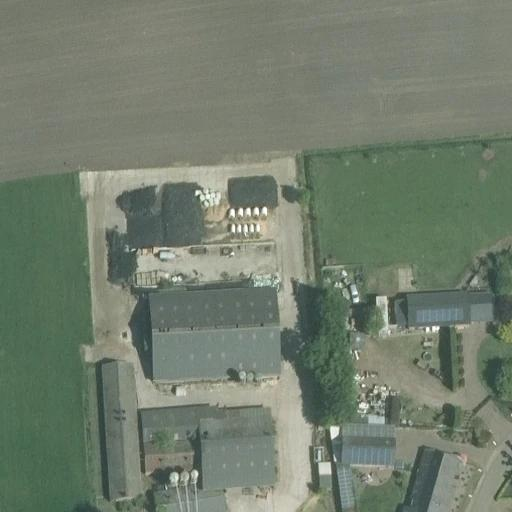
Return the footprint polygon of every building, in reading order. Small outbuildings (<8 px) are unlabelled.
[(152,385),(280,379),(276,291),(148,298),(152,385)] [(463,297),(407,301),(409,328),(465,324),(463,297)] [(90,335),(115,334),(114,315),(89,315),(90,335)] [(109,504),(140,503),(132,366),(100,368),(109,504)] [(140,420),(144,476),(199,473),(200,487),(153,495),(155,511),(223,511),(220,495),(272,492),(268,412),(197,416),(197,415),(140,420)] [(393,471),(394,443),(342,441),(341,469),(393,471)] [(443,457),(428,452),(407,511),(447,511),(453,492),(450,491),(453,478),(457,479),(462,464),(443,457)]
